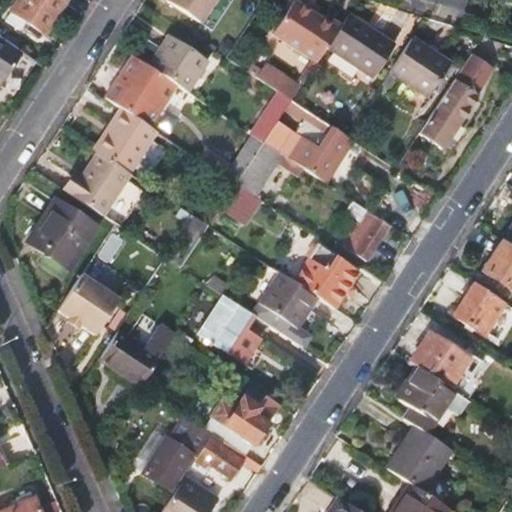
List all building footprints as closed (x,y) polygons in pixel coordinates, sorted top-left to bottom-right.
[(18,0),(4,21),(19,30),(24,22),(45,35),(67,1),(65,0),(18,0)] [(169,0),(167,3),(201,24),(216,0),(169,0)] [(325,49),(340,26),(326,16),(323,21),(294,1),(272,34),(315,63),(325,49)] [(340,26),(325,49),(371,79),(394,46),(347,15),(340,26)] [(166,36),(145,68),(174,87),(185,94),(206,62),(166,36)] [(0,88),(1,89),(24,54),(0,38),(0,88)] [(411,39),(388,72),(427,98),(450,64),(411,39)] [(470,54),(417,135),(441,150),(477,96),(474,95),(491,68),(470,54)] [(129,57),(102,99),(119,110),(147,128),(174,87),(145,68),(129,57)] [(273,95),(261,113),(264,114),(250,136),(262,144),(273,126),(284,110),(288,104),(273,95)] [(262,144),(280,156),(310,175),(323,184),(351,141),(345,137),(290,101),(288,104),(284,110),(303,122),(292,138),(273,126),(262,144)] [(113,128),(96,155),(97,155),(127,175),(155,133),(151,131),(147,128),(119,110),(109,126),(113,128)] [(155,133),(234,185),(262,144),(250,136),(230,165),(203,148),(199,154),(196,152),(197,150),(190,145),(194,139),(161,117),(151,131),(155,133)] [(97,155),(81,179),(77,176),(66,195),(102,218),(128,176),(127,175),(97,155)] [(280,156),(266,178),(295,196),(310,175),(280,156)] [(95,228),(53,200),(28,239),(51,253),(48,259),(68,271),(95,228)] [(365,211),(344,246),(368,261),(391,228),(365,211)] [(206,226),(197,221),(170,262),(179,268),(206,226)] [(511,248),(500,241),(480,272),(511,292),(511,248)] [(318,246),(293,283),(314,296),(335,310),(358,272),(318,246)] [(278,273),(258,305),(294,328),(314,296),(293,283),(278,273)] [(117,300),(79,275),(74,283),(56,310),(93,335),(117,300)] [(473,284),(452,315),(482,335),(503,303),(473,284)] [(229,287),(223,296),(239,307),(245,297),(229,287)] [(223,296),(198,335),(246,365),(261,341),(240,328),(250,314),(239,307),(223,296)] [(116,332),(97,360),(112,370),(139,387),(173,336),(158,326),(152,337),(135,327),(127,338),(116,332)] [(427,334),(409,362),(417,368),(449,389),(467,360),(427,334)] [(417,368),(396,400),(409,409),(402,420),(413,427),(425,435),(433,424),(454,392),(449,389),(417,368)] [(109,374),(136,391),(139,387),(112,370),(109,374)] [(454,392),(433,424),(443,431),(463,398),(454,392)] [(212,418),(254,445),(266,427),(252,417),(258,409),(243,399),(236,411),(222,402),(212,418)] [(142,473),(169,491),(192,454),(196,457),(209,438),(211,434),(184,416),(157,457),(154,455),(142,473)] [(217,423),(212,431),(246,453),(251,445),(217,423)] [(385,469),(413,488),(422,494),(449,451),(425,435),(413,427),(385,469)] [(196,457),(230,478),(242,459),(209,438),(196,457)] [(183,477),(160,511),(208,511),(217,499),(183,477)] [(413,488),(396,511),(442,511),(445,509),(422,494),(413,488)] [(0,511),(38,511),(32,498),(0,511)] [(358,511),(337,498),(327,511),(358,511)]
